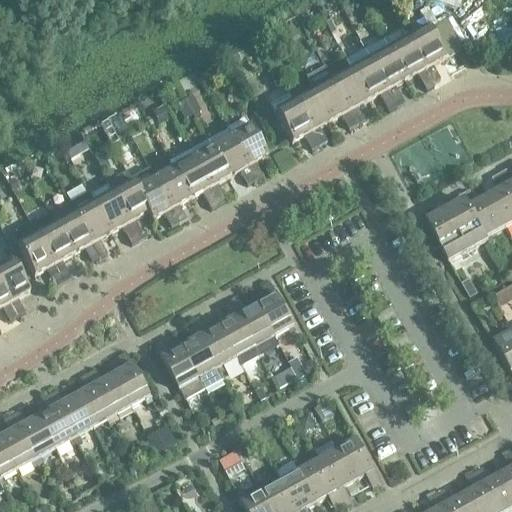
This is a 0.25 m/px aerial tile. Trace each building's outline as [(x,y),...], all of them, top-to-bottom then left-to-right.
[(455,16),(431,28),(447,59),(470,47),(455,16)] [(445,62),(428,31),(408,42),(432,87),(440,82),(433,69),(445,62)] [(432,87),(408,42),(389,53),(406,83),(417,77),(426,94),(434,90),(432,87)] [(406,83),(389,53),(370,63),(397,111),(404,107),(395,89),(406,83)] [(397,111),(370,63),(351,74),(368,104),(379,98),(389,115),(397,111)] [(368,104),(351,74),(332,84),(357,128),(365,124),(357,110),(368,104)] [(357,128),(332,84),(313,95),(330,125),(342,119),(349,133),(357,128)] [(330,125),(313,95),(294,105),(319,149),(327,145),(319,131),(330,125)] [(319,149),(294,105),(275,116),(292,147),(304,140),(311,154),(319,149)] [(267,160),(265,156),(250,130),(230,140),(255,185),(263,180),(255,167),(267,160)] [(255,185),(230,140),(212,151),(228,182),(239,175),(247,189),(255,185)] [(228,182),(212,151),(193,161),(219,209),(227,205),(217,188),(228,182)] [(219,209),(193,161),(173,172),(190,203),(202,196),(211,213),(219,209)] [(190,203),(173,172),(154,182),(179,227),(187,222),(179,209),(190,203)] [(511,181),(507,173),(500,177),(511,199),(511,181)] [(511,199),(500,177),(492,182),(499,195),(488,202),(505,232),(511,228),(511,199)] [(154,182),(136,192),(135,193),(148,217),(147,217),(151,224),(163,218),(171,231),(179,227),(154,182)] [(148,217),(135,193),(136,192),(132,185),(113,196),(137,241),(145,237),(137,223),(147,217),(148,217)] [(505,232),(488,202),(477,208),(470,194),(462,198),(465,204),(487,242),(505,232)] [(137,241),(113,196),(94,207),(111,238),(122,231),(129,245),(137,241)] [(465,204),(426,225),(430,232),(423,236),(430,249),(437,245),(449,266),(488,244),(487,242),(465,204)] [(111,238),(94,207),(75,217),(99,262),(107,257),(99,244),(111,238)] [(99,262),(75,217),(56,228),(73,258),(84,252),(91,266),(99,262)] [(73,258),(56,228),(37,238),(61,282),(69,278),(62,264),(73,258)] [(61,282),(37,238),(17,249),(34,280),(46,273),(53,287),(61,282)] [(29,296),(13,265),(0,272),(0,289),(17,321),(25,316),(18,303),(29,296)] [(470,284),(461,268),(454,272),(462,288),(470,284)] [(295,330),(270,286),(269,286),(267,283),(260,287),(269,304),(258,310),(275,341),(289,333),(291,338),(297,335),(294,330),(295,330)] [(508,321),(511,319),(511,288),(511,287),(494,298),(508,321)] [(17,321),(0,289),(0,312),(2,311),(9,325),(17,321)] [(275,341),(258,310),(247,317),(239,303),(232,307),(259,356),(264,353),(261,349),(275,341)] [(259,356),(232,307),(224,312),(231,325),(220,331),(237,362),(251,354),(253,359),(259,356)] [(237,362),(220,331),(209,337),(202,324),(194,328),(221,377),(226,374),(223,369),(237,362)] [(227,388),(221,377),(194,328),(186,332),(193,346),(182,352),(208,398),(227,388)] [(511,333),(511,332),(506,335),(508,339),(494,347),(511,380),(511,333)] [(208,398),(182,352),(171,358),(164,345),(156,349),(156,348),(155,349),(180,394),(180,393),(189,409),(208,398)] [(151,400),(128,358),(127,356),(125,356),(125,357),(118,361),(125,374),(114,380),(131,411),(145,404),(147,408),(153,405),(150,401),(151,400)] [(131,411),(114,380),(103,387),(96,373),(88,377),(115,426),(120,423),(118,419),(131,411)] [(115,426),(88,377),(80,381),(87,395),(76,401),(93,432),(107,424),(109,429),(115,426)] [(93,432),(76,401),(65,407),(58,394),(50,398),(77,447),(82,444),(80,439),(93,432)] [(77,447),(50,398),(42,402),(50,416),(38,422),(55,452),(69,445),(72,450),(77,447)] [(55,452),(38,422),(27,428),(19,414),(12,419),(38,468),(44,465),(41,460),(55,452)] [(38,468),(12,419),(4,423),(11,437),(0,442),(17,473),(31,466),(33,470),(38,468)] [(158,455),(178,444),(168,428),(149,439),(158,455)] [(383,489),(359,446),(358,444),(357,445),(355,440),(349,443),(352,448),(338,455),(355,486),(366,480),(374,493),(381,489),(381,490),(383,489)] [(17,473),(0,442),(0,487),(0,488),(6,485),(3,481),(17,473)] [(355,486),(338,455),(325,463),(322,458),(317,461),(344,510),(352,506),(344,492),(355,486)] [(511,455),(511,456),(504,460),(511,474),(501,480),(511,500),(511,455)] [(340,511),(344,510),(317,461),(312,464),(314,469),(301,476),(317,507),(329,501),(334,511),(340,511)] [(308,511),(317,507),(301,476),(295,466),(275,476),(279,482),(295,511),(308,511)] [(511,511),(511,500),(501,480),(490,486),(482,473),(474,477),(493,511),(511,511)] [(493,511),(474,477),(466,481),(474,495),(463,501),(469,511),(493,511)] [(295,511),(279,482),(274,485),(276,490),(263,497),(270,511),(295,511)] [(469,511),(463,501),(452,507),(444,493),(436,498),(444,511),(469,511)] [(270,511),(263,497),(249,505),(246,500),(241,503),(244,508),(243,508),(244,511),(270,511)] [(444,511),(436,498),(429,502),(434,511),(444,511)]
